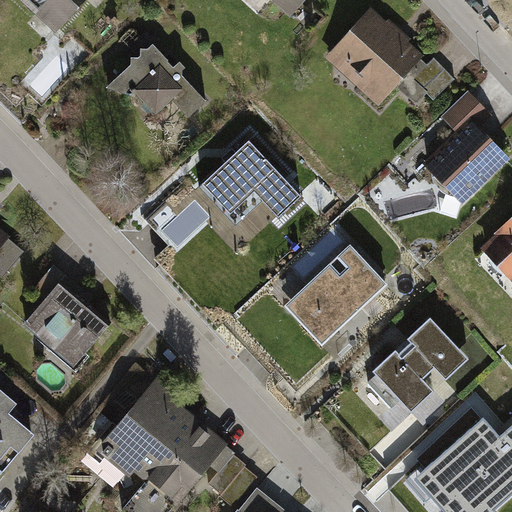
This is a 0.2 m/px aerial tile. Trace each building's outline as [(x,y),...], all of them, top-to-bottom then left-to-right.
[(86,0),(20,0),(55,33),(86,0)] [(260,0),(284,22),(304,0),(260,0)] [(421,60),(370,11),(323,60),(375,109),(421,60)] [(205,101),(153,45),(106,88),(129,95),(134,90),(156,113),(170,100),(187,118),(205,101)] [(435,55),(399,91),(415,107),(430,92),(436,99),(457,78),(435,55)] [(490,116),(469,94),(442,120),(457,134),(424,166),(463,206),(510,162),(477,128),(490,116)] [(281,182),(244,143),(188,195),(225,234),(281,182)] [(511,216),(480,245),(511,280),(511,216)] [(350,242),(283,303),(320,343),(387,281),(350,242)] [(61,277),(52,269),(33,290),(45,300),(19,329),(69,372),(105,332),(53,287),(61,277)] [(466,354),(428,315),(405,336),(412,343),(397,358),(391,352),(372,371),(410,409),(431,389),(419,378),(433,364),(444,376),(466,354)] [(184,402),(152,377),(91,455),(125,482),(132,474),(175,508),(224,445),(178,409),(184,402)] [(0,476),(33,438),(9,418),(18,408),(0,392),(0,476)] [(484,419),(416,480),(444,511),(495,511),(494,511),(511,494),(511,426),(500,437),(484,419)] [(252,476),(231,459),(207,488),(228,506),(252,476)] [(285,511),(258,490),(239,511),(285,511)]
